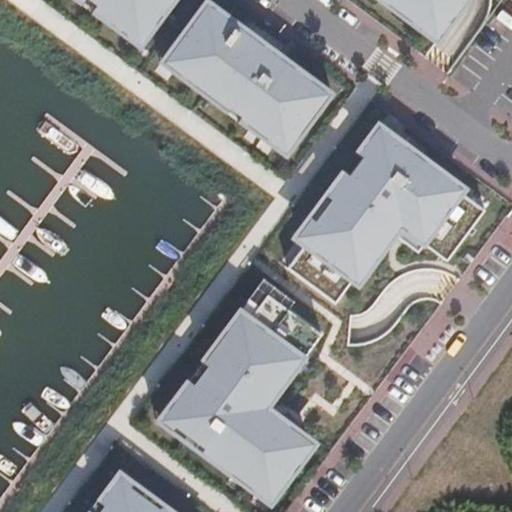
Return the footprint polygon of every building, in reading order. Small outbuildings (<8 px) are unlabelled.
[(174,0),(61,0),(134,53),(174,0)] [(367,0),(431,47),(466,0),(367,0)] [(280,161),(328,98),(198,2),(151,69),(280,161)] [(510,32),(511,28),(511,7),(508,5),(499,27),(510,32)] [(458,193),(371,124),(282,243),(353,289),(391,241),(420,254),(458,193)] [(301,361),(233,314),(147,426),(267,511),(314,448),(266,412),(301,361)] [(166,511),(113,473),(85,511),(166,511)]
